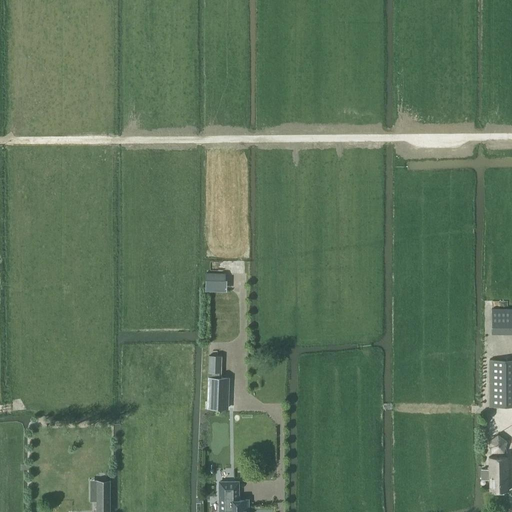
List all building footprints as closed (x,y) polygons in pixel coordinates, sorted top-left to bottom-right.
[(224,287),(225,274),(206,273),(205,286),(224,287)] [(511,333),(511,309),(491,309),(491,333),(511,333)] [(228,378),(219,378),(219,373),(221,373),(221,356),(209,356),(208,378),(207,408),(227,408),(228,378)] [(489,407),(511,406),(511,359),(489,360),(489,407)] [(504,453),(507,441),(498,434),(488,441),(492,453),(504,453)] [(489,469),(481,469),(481,479),(489,479),(489,492),(508,491),(507,457),(488,457),(489,469)] [(96,480),(96,511),(109,511),(109,480),(96,480)] [(238,500),(235,497),(235,482),(219,482),(219,511),(245,511),(245,509),(247,509),(248,507),(248,500),(238,500)]
